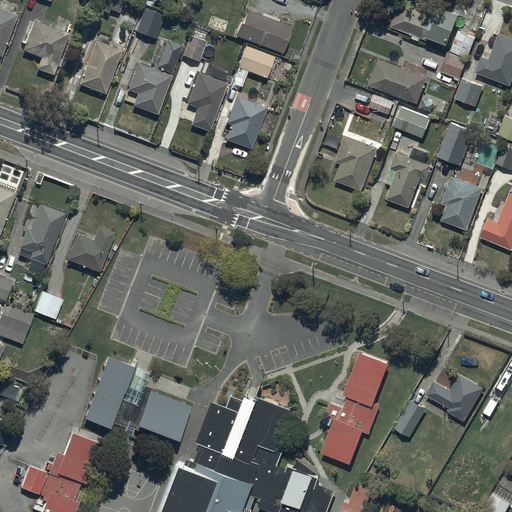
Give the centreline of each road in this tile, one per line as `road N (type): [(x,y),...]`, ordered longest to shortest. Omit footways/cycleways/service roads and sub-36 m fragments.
road 1 (tertiary): [(0,120),(266,220)]
road 2 (tertiary): [(266,220),(511,310)]
road 3 (residential): [(266,220),(349,0)]
